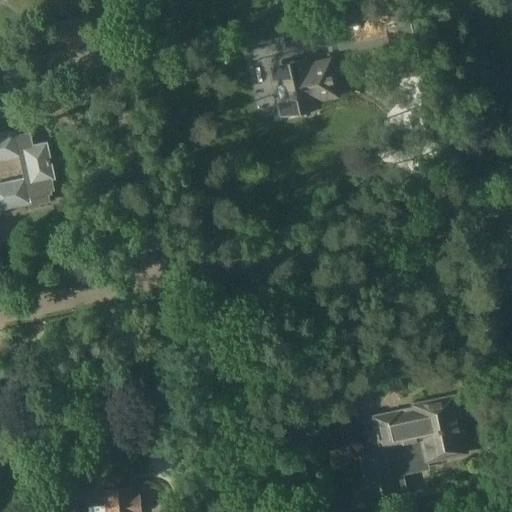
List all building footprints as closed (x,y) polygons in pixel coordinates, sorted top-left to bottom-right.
[(431,13),(443,26),(453,16),(450,13),(449,14),(439,4),(431,13)] [(269,67),(280,114),(301,110),(299,104),(337,95),(329,59),(309,63),(308,58),(269,67)] [(57,75),(82,70),(80,61),(55,66),(57,75)] [(28,177),(0,183),(0,207),(29,202),(28,199),(51,194),(48,179),(53,178),(45,143),(33,145),(29,130),(14,134),(13,131),(0,133),(0,158),(23,153),(28,177)] [(375,431),(358,435),(361,450),(359,451),(369,500),(397,494),(391,466),(424,459),(424,461),(466,451),(454,395),(412,404),(413,407),(372,416),(375,431)] [(333,483),(305,489),(309,511),(330,511),(340,510),(333,483)] [(90,508),(90,511),(138,511),(139,511),(138,495),(131,496),(130,489),(104,491),(105,506),(90,508)]
